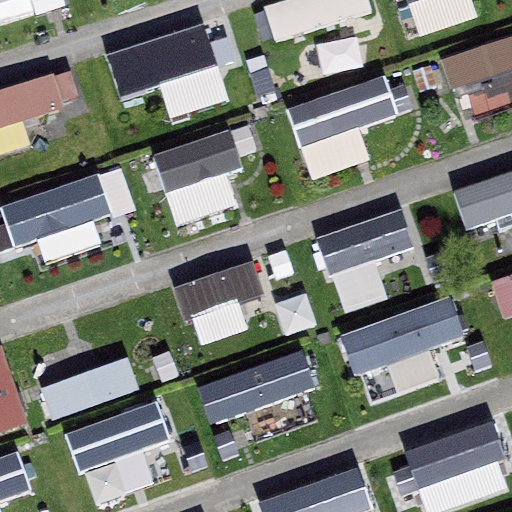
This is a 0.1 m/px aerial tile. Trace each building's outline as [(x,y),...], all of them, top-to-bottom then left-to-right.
[(375,0),(266,0),(280,40),(378,7),(375,0)] [(511,26),(442,46),(451,79),(511,61),(511,26)] [(316,172),(372,149),(361,123),(405,104),(387,62),(287,103),(316,172)] [(234,130),(164,136),(170,210),(241,204),(234,130)] [(110,212),(139,202),(123,157),(7,197),(22,240),(75,221),(84,246),(117,234),(110,212)] [(468,221),(511,204),(511,161),(454,182),(468,221)] [(376,250),(416,235),(402,197),(319,227),(347,303),(390,287),(376,250)] [(198,336),(249,323),(239,287),(266,280),(259,253),(182,273),(198,336)] [(511,263),(493,270),(504,310),(511,307),(511,263)] [(357,366),(466,325),(450,284),(342,325),(357,366)] [(217,414),(317,374),(302,337),(202,378),(217,414)] [(0,342),(0,422),(27,418),(12,340),(0,342)] [(57,413),(144,382),(131,347),(44,378),(57,413)] [(0,511),(8,511),(0,490),(35,478),(21,440),(0,447),(0,511)] [(268,511),(342,511),(378,499),(363,457),(261,493),(268,511)]
